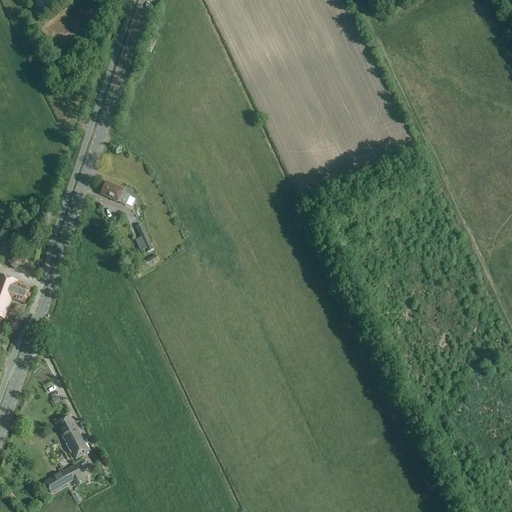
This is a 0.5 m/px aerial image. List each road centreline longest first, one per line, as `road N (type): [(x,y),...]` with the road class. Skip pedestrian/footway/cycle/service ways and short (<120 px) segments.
road 1 (primary): [(0,432),(145,0)]
road 2 (track): [(359,0),(511,318)]
